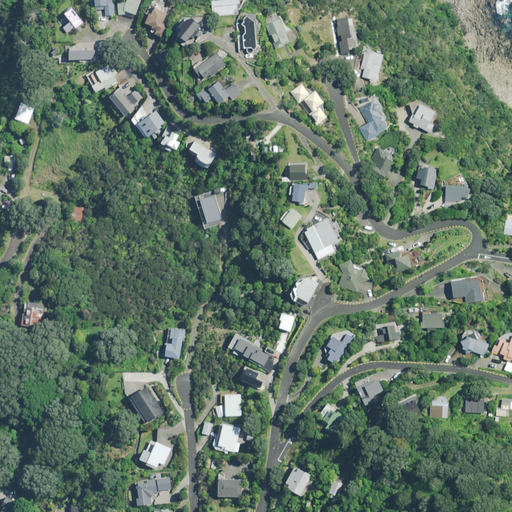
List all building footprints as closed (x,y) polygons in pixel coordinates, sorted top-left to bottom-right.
[(90,0),(91,7),(98,7),(99,10),(106,10),(107,16),(115,15),(114,0),(90,0)] [(118,2),(118,16),(126,16),(134,19),(142,0),(124,0),(124,3),(118,2)] [(241,10),(240,0),(232,0),(212,2),(213,17),(235,15),(235,10),(241,10)] [(68,33),(69,35),(76,31),(87,24),(75,8),(72,10),(66,14),(72,23),(65,28),(68,33)] [(149,26),(146,32),(161,39),(167,26),(163,24),(168,14),(153,8),(146,24),(149,26)] [(285,24),(281,16),(275,19),(276,21),(266,26),(277,50),(291,44),(283,25),(285,24)] [(246,27),(247,33),(244,37),(239,37),(240,50),(245,49),(252,54),(258,47),(255,22),(248,17),(243,25),(246,27)] [(189,22),(184,18),(183,19),(182,19),(181,20),(180,21),(179,22),(178,23),(178,24),(177,26),(177,27),(177,28),(177,30),(177,31),(177,32),(177,33),(178,34),(178,35),(187,43),(197,31),(195,29),(200,24),(193,18),(189,22)] [(98,43),(87,43),(87,48),(71,49),(71,60),(96,60),(96,52),(98,52),(98,43)] [(166,50),(157,56),(162,64),(171,58),(166,50)] [(376,83),(380,79),(379,75),(384,55),(366,51),(362,69),(365,70),(363,77),(370,79),(372,83),(376,83)] [(202,75),(206,80),(211,76),(212,77),(227,65),(217,53),(196,70),(201,75),(202,75)] [(119,83),(115,76),(120,73),(117,68),(112,71),(106,61),(94,68),(96,72),(88,76),(97,93),(106,87),(108,89),(119,83)] [(215,97),(220,104),(232,95),(235,99),(242,94),(235,84),(226,90),(220,82),(206,91),(205,90),(198,95),(202,101),(205,99),(207,102),(215,97)] [(310,95),(302,84),(291,92),(299,104),(305,100),(313,112),(310,115),(317,125),(328,117),(320,106),(325,103),(316,91),(310,95)] [(124,118),(135,110),(133,106),(145,97),(138,89),(126,98),(121,91),(109,100),(124,118)] [(379,105),(374,101),(360,108),(369,123),(360,128),(367,142),(379,136),(378,134),(387,130),(388,125),(386,121),(382,121),(381,119),(383,118),(380,112),(381,108),(379,105)] [(431,106),(421,101),(409,104),(414,115),(410,121),(432,134),(436,126),(430,122),(436,112),(430,108),(431,106)] [(36,107),(22,102),(16,119),(29,124),(36,107)] [(165,123),(157,112),(139,124),(148,137),(162,128),(161,126),(165,123)] [(180,136),(173,132),(170,138),(167,136),(162,144),(167,146),(166,149),(172,152),(173,148),(177,150),(181,143),(177,141),(180,136)] [(209,170),(219,151),(212,147),(210,150),(191,140),(185,151),(198,158),(195,162),(199,165),(198,167),(204,170),(205,168),(209,170)] [(285,148),(279,149),(278,145),(267,146),(267,154),(276,154),(285,153),(285,148)] [(379,147),(371,160),(382,167),(376,177),(383,181),(394,163),(392,162),(393,161),(395,159),(395,150),(391,147),(385,150),(379,147)] [(19,171),(19,156),(5,157),(6,163),(9,163),(10,172),(19,171)] [(307,165),(291,165),(291,180),(306,180),(307,165)] [(438,170),(425,167),(424,171),(420,170),(419,179),(423,180),(422,186),(429,187),(429,189),(435,190),(438,170)] [(319,189),(319,184),(291,184),(292,195),(294,195),(294,202),(305,202),(305,189),(319,189)] [(464,187),(446,186),(445,196),(447,196),(447,202),(462,202),(462,198),(468,199),(472,189),(464,187)] [(204,209),(201,209),(204,221),(207,221),(208,223),(217,221),(222,219),(215,196),(201,200),(204,209)] [(89,209),(72,208),(72,221),(89,222),(89,209)] [(303,216),(292,208),(289,212),(287,211),(281,220),(293,229),(303,216)] [(336,234),(341,232),(337,222),(334,224),(331,218),(305,231),(320,260),(336,252),(333,245),(339,241),(336,234)] [(401,258),(400,252),(387,255),(390,267),(397,265),(399,272),(413,269),(410,256),(401,258)] [(340,286),(359,293),(362,284),(371,280),(366,269),(364,270),(364,269),(360,267),(358,266),(354,266),(351,261),(340,266),(344,273),(340,286)] [(320,284),(306,277),(302,283),(298,281),(292,292),(289,298),(297,302),(307,307),(320,284)] [(452,280),(454,299),(466,297),(467,303),(490,300),(489,292),(485,292),(484,281),(467,283),(467,278),(452,280)] [(32,323),(41,324),(42,323),(42,322),(43,321),(44,320),(44,318),(45,317),(45,316),(45,314),(45,313),(45,312),(45,311),(45,309),(44,308),(44,307),(43,306),(24,303),(21,327),(31,328),(32,323)] [(296,317),(283,313),(278,328),(291,332),(296,317)] [(428,329),(428,330),(435,330),(435,329),(445,329),(445,322),(444,322),(444,314),(422,315),(422,329),(428,329)] [(398,332),(397,326),(381,328),(381,331),(377,331),(379,343),(399,339),(398,332)] [(185,331),(171,328),(167,344),(165,356),(180,359),(185,331)] [(463,337),(462,342),(465,347),(464,350),(469,351),(470,349),(475,351),(475,352),(486,356),(490,344),(482,341),(482,339),(482,337),(481,336),(480,334),(479,333),(478,332),(476,331),(475,330),(473,330),(471,330),(470,330),(468,331),(466,332),(465,333),(464,334),(463,336),(463,337)] [(511,359),(511,332),(510,333),(508,333),(506,334),(504,335),(502,336),(501,337),(500,338),(499,339),(493,353),(511,361),(511,359)] [(265,349),(237,334),(228,349),(233,351),(231,355),(251,366),(253,362),(261,367),(263,368),(263,369),(273,373),(276,359),(270,356),(263,352),(265,349)] [(354,337),(348,334),(343,342),(332,336),(326,346),(332,349),(329,354),(331,355),(328,360),(335,364),(336,363),(338,364),(343,355),(344,355),(354,337)] [(268,384),(263,382),(263,376),(248,369),(242,381),(257,388),(258,386),(265,389),(268,384)] [(372,384),(369,377),(356,383),(366,406),(375,402),(372,397),(384,391),(379,381),(372,384)] [(164,413),(148,387),(133,397),(150,423),(164,413)] [(479,394),(471,393),(471,400),(466,399),(465,413),(485,414),(485,399),(479,399),(479,394)] [(242,416),(241,395),(226,395),(226,406),(218,407),(218,417),(242,416)] [(423,412),(416,395),(408,398),(409,400),(403,402),(409,417),(423,412)] [(447,403),(447,398),(432,397),(430,417),(448,418),(449,403),(447,403)] [(499,422),(500,416),(507,417),(507,410),(511,409),(511,399),(498,398),(497,414),(489,413),(489,418),(494,418),(494,422),(499,422)] [(323,420),(329,424),(325,428),(334,435),(346,419),(332,408),(323,420)] [(213,425),(206,423),(203,434),(210,435),(213,425)] [(242,429),(224,424),(219,446),(226,448),(226,450),(236,452),(242,429)] [(172,449),(151,439),(146,450),(141,461),(157,469),(160,463),(165,465),(172,449)] [(312,476),(296,467),(285,487),(301,496),(312,476)] [(171,478),(136,483),(139,507),(153,505),(152,498),(156,494),(161,493),(160,492),(172,490),(171,478)] [(242,498),(243,481),(220,480),(219,497),(242,498)] [(344,485),(335,481),(329,496),(338,500),(344,485)] [(0,504),(0,511),(11,511),(17,502),(8,498),(3,506),(0,504)]
